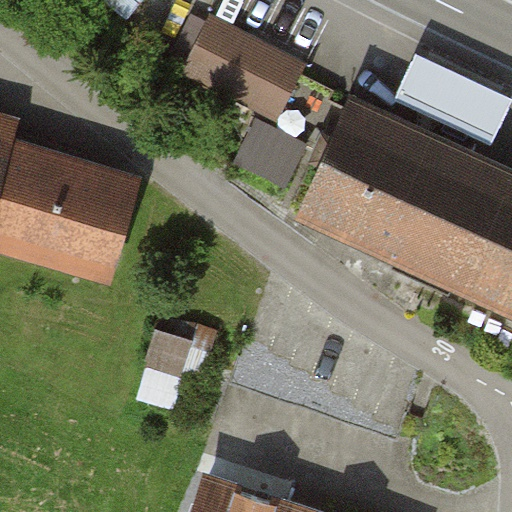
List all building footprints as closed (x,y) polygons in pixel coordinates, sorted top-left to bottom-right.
[(301,59),(207,16),(179,75),(273,119),(301,59)] [(384,103),(339,83),(287,197),(283,204),(511,309),(511,161),(481,148),(384,103)] [(10,113),(0,109),(0,248),(106,278),(136,171),(4,134),(10,113)] [(164,312),(145,390),(181,399),(200,321),(164,312)] [(324,511),(197,467),(180,511),(324,511)]
